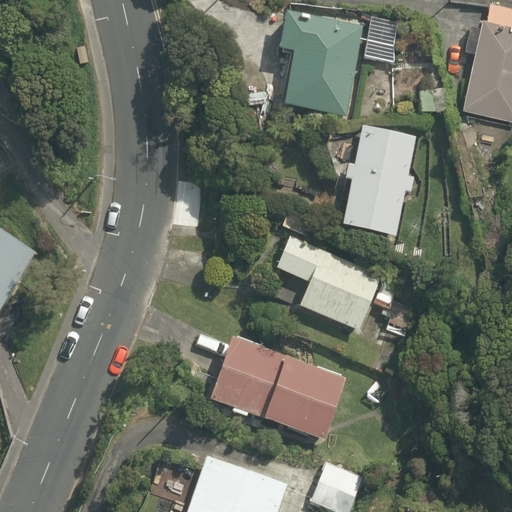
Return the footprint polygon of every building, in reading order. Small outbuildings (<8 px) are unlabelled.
[(511,10),(487,6),(484,27),(472,25),(458,115),(511,123),(511,10)] [(355,16),(354,22),(278,11),(272,50),(284,51),(275,113),(347,123),(356,61),(394,67),(400,22),(355,16)] [(354,125),(351,143),(337,140),(330,181),(344,184),(337,224),(393,233),(400,193),(407,195),(411,171),(404,170),(410,135),(354,125)] [(0,307),(30,252),(0,236),(0,307)] [(353,334),(377,279),(280,236),(265,270),(303,286),(293,308),(353,334)] [(339,379),(224,340),(203,402),(318,441),(339,379)] [(198,460),(179,511),(275,511),(284,490),(198,460)] [(318,464),(304,502),(330,511),(350,511),(362,480),(318,464)]
